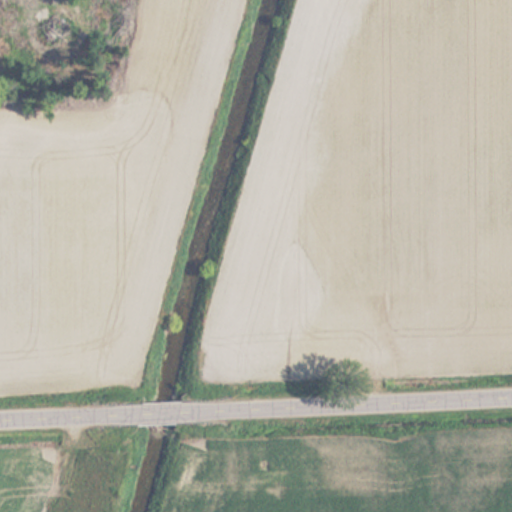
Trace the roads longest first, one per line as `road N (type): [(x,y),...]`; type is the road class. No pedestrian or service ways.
road 1 (residential): [(183,413),(511,397)]
road 2 (residential): [(0,420),(147,415)]
